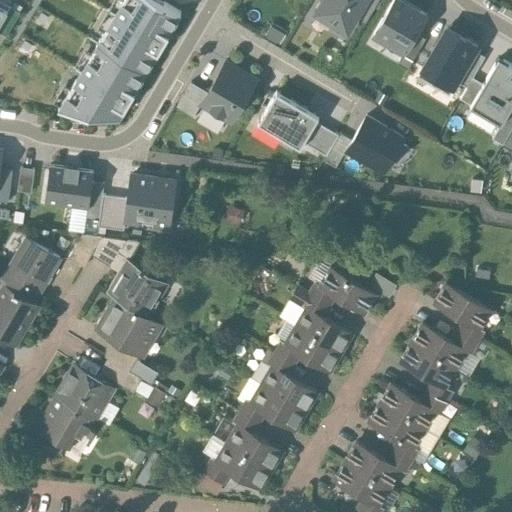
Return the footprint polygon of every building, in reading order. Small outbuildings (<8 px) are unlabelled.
[(157,0),(123,0),(98,42),(146,71),(180,13),(157,0)] [(321,0),(314,14),(350,34),(358,20),(369,0),(321,0)] [(366,24),(379,0),(369,0),(358,20),(366,24)] [(409,0),(391,0),(372,34),(405,52),(407,53),(418,33),(430,12),(409,0)] [(8,10),(0,22),(0,32),(6,36),(20,12),(10,6),(8,10)] [(448,26),(421,73),(454,92),(460,81),(475,55),(481,45),(448,26)] [(408,68),(426,38),(418,33),(407,53),(405,52),(399,62),(408,68)] [(98,42),(58,109),(119,117),(146,71),(98,42)] [(473,78),(484,60),(475,55),(460,81),(468,86),(473,78)] [(482,83),(470,104),(504,123),(511,108),(511,77),(510,76),(511,71),(511,64),(498,56),(482,83)] [(227,58),(199,105),(233,124),(260,76),(227,58)] [(470,104),(482,83),(473,78),(468,86),(461,97),(470,104)] [(199,105),(207,91),(193,83),(179,107),(194,115),(199,105)] [(276,89),(257,121),(300,146),(303,141),(316,120),(319,115),(276,89)] [(511,108),(504,123),(494,138),(503,144),(511,127),(511,108)] [(352,139),(347,147),(384,169),(403,137),(366,115),(352,139)] [(316,120),(303,141),(326,154),(338,133),(316,120)] [(511,127),(503,144),(502,146),(511,151),(511,127)] [(340,131),(338,133),(326,154),(323,159),(336,166),(347,147),(352,139),(340,131)] [(51,165),(46,201),(90,207),(93,180),(94,170),(51,165)] [(13,169),(3,167),(0,189),(0,199),(9,201),(13,169)] [(35,169),(22,167),(19,191),(32,193),(35,169)] [(127,198),(124,220),(173,226),(179,177),(131,171),(127,198)] [(105,182),(93,180),(90,207),(89,216),(101,217),(103,195),(105,182)] [(127,198),(103,195),(101,217),(99,226),(123,229),(124,220),(127,198)] [(8,209),(0,207),(0,217),(7,218),(8,209)] [(102,236),(82,234),(68,258),(84,267),(92,254),(102,236)] [(61,257),(26,236),(0,278),(0,280),(4,283),(34,302),(61,257)] [(126,240),(102,236),(92,254),(111,265),(118,253),(126,240)] [(138,241),(126,240),(118,253),(127,258),(128,259),(138,241)] [(118,253),(111,265),(120,270),(127,258),(118,253)] [(128,259),(127,258),(120,270),(108,290),(115,295),(149,314),(168,282),(128,259)] [(367,313),(379,292),(368,286),(334,267),(322,286),(367,313)] [(375,274),(368,286),(379,292),(388,297),(395,285),(375,274)] [(309,278),(303,287),(332,305),(338,295),(322,286),(309,278)] [(477,327),(489,307),(445,281),(433,301),(477,327)] [(34,302),(4,283),(0,289),(0,333),(5,336),(17,344),(40,305),(34,302)] [(308,308),(309,305),(325,315),(332,305),(303,287),(300,286),(292,298),(308,308)] [(149,314),(115,295),(95,329),(110,337),(139,354),(140,355),(160,321),(149,314)] [(341,352),(353,332),(325,315),(309,305),(308,308),(297,325),(341,352)] [(463,319),(457,328),(479,341),(484,331),(477,327),(463,319)] [(456,367),(468,347),(452,337),(424,320),(412,340),(456,367)] [(329,371),(341,352),(297,325),(285,344),(329,371)] [(457,328),(452,337),(468,347),(473,350),(479,341),(457,328)] [(139,354),(110,337),(107,355),(110,358),(129,369),(135,358),(139,354)] [(447,382),(456,367),(412,340),(400,360),(431,379),(444,386),(447,382)] [(279,341),(274,350),(295,363),(300,354),(285,344),(279,341)] [(268,359),(276,363),(289,372),(295,363),(274,350),(268,359)] [(129,369),(110,358),(99,377),(113,385),(115,381),(133,391),(134,389),(140,379),(142,377),(129,369)] [(160,372),(135,358),(129,369),(142,377),(140,379),(152,386),(160,372)] [(99,377),(75,362),(57,392),(88,411),(98,417),(116,387),(113,385),(99,377)] [(308,411),(320,391),(289,372),(276,363),(263,384),(308,411)] [(152,386),(140,379),(134,389),(148,397),(146,402),(157,408),(165,392),(155,387),(152,386)] [(431,379),(426,388),(447,401),(452,391),(447,388),(449,384),(447,382),(444,386),(431,379)] [(422,427),(434,407),(420,398),(390,380),(378,400),(422,427)] [(296,430),(308,411),(263,384),(251,403),(296,430)] [(426,388),(420,398),(434,407),(441,411),(447,401),(426,388)] [(88,411),(57,392),(36,428),(50,436),(64,445),(66,446),(75,431),(82,435),(86,429),(93,433),(96,427),(83,419),(88,411)] [(246,400),(240,410),(261,422),(267,413),(251,403),(246,400)] [(413,442),(422,427),(378,400),(366,420),(398,439),(410,447),(413,442)] [(234,419),(239,422),(255,432),(261,422),(240,410),(234,419)] [(271,469),(283,449),(255,432),(239,422),(227,442),(271,469)] [(203,451),(217,459),(227,442),(213,435),(203,451)] [(64,445),(50,436),(43,448),(58,456),(64,445)] [(473,436),(465,450),(477,458),(486,443),(473,436)] [(398,439),(393,448),(414,460),(419,451),(414,448),(416,444),(413,442),(410,447),(398,439)] [(388,487),(400,466),(387,458),(356,440),(344,461),(388,487)] [(259,488),(271,469),(227,442),(217,459),(215,462),(231,471),(259,488)] [(393,448),(387,458),(400,466),(408,471),(410,467),(414,460),(393,448)] [(231,471),(215,462),(209,459),(202,471),(222,482),(224,483),(231,471)] [(414,460),(410,467),(416,471),(420,464),(414,460)] [(379,501),(388,487),(344,461),(332,480),(364,499),(376,506),(379,501)] [(222,482),(202,471),(196,482),(215,493),(222,482)] [(364,499),(359,507),(366,511),(384,511),(385,511),(380,508),(382,504),(379,501),(376,506),(364,499)]
